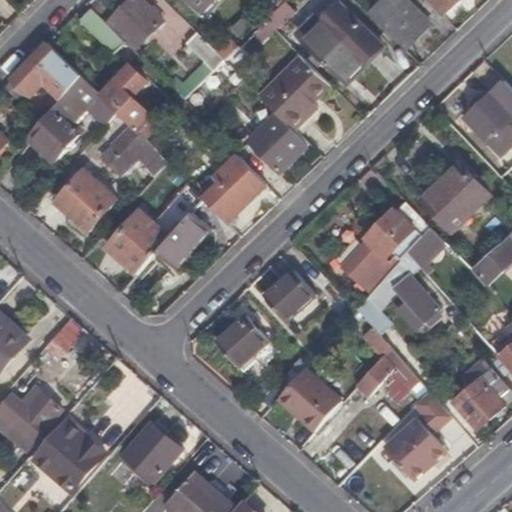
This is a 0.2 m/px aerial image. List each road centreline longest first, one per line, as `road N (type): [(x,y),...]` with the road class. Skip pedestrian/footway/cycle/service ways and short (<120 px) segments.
road 1 (residential): [(511,7),(150,358)]
road 2 (residential): [(150,358),(324,511)]
road 3 (residential): [(0,220),(150,358)]
